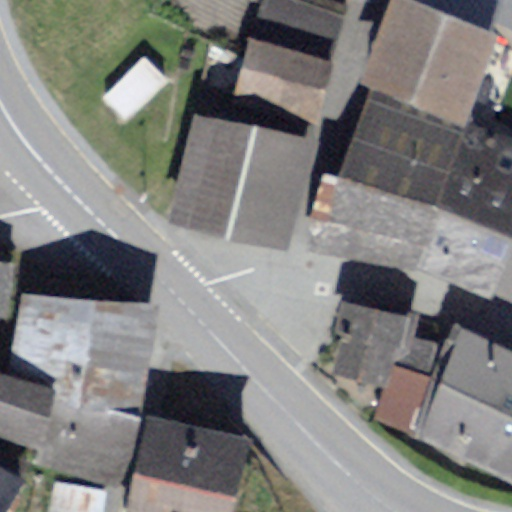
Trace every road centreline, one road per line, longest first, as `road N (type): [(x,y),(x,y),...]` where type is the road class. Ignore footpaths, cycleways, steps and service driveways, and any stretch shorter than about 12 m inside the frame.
road 1 (residential): [(511,335),(352,277),(240,270),(172,295)]
road 2 (secondary): [(368,498),(172,295)]
road 3 (secondary): [(172,295),(65,184)]
